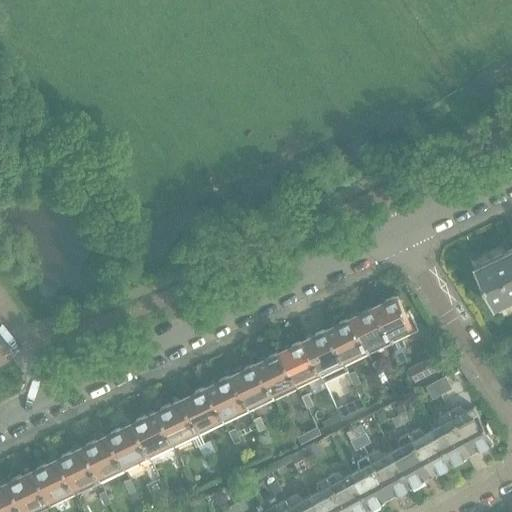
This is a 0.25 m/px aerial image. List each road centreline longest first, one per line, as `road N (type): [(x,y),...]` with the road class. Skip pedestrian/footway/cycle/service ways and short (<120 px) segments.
road 1 (residential): [(0,421),(404,232)]
road 2 (residential): [(404,232),(417,267),(511,416)]
